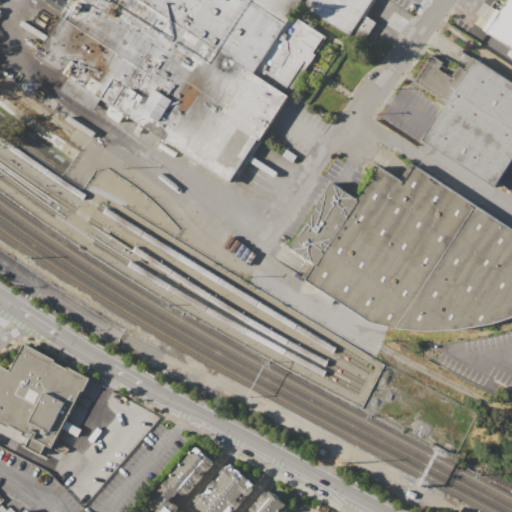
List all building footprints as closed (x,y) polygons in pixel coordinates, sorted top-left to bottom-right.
[(35,56),(71,0),(374,0),(350,37),(299,3),(292,13),(327,36),(231,184),(100,99),(92,112),(60,91),(68,78),(35,56)] [(511,0),(511,47),(486,31),(505,0),(511,0)] [(474,59),(511,83),(511,159),(494,186),(422,139),(446,101),(414,80),(431,53),(444,61),(438,70),(451,78),(459,66),(466,70),(474,59)] [(414,165),(511,229),(511,317),(493,324),(458,329),(427,330),(396,328),(370,322),(305,279),(315,265),(288,247),(331,181),(357,198),(378,165),(403,181),(414,165)] [(22,344),(87,375),(52,447),(46,444),(41,455),(25,447),(30,436),(0,422),(0,366),(9,371),(22,344)] [(281,511),(286,506),(266,490),(248,511),(185,511),(172,501),(178,494),(184,498),(214,462),(194,446),(141,511),(142,511),(281,511)] [(230,511),(199,511),(192,506),(228,463),(254,485),(230,511)] [(0,511),(29,511),(25,508),(21,511),(11,511),(2,502),(0,504),(0,511)]
